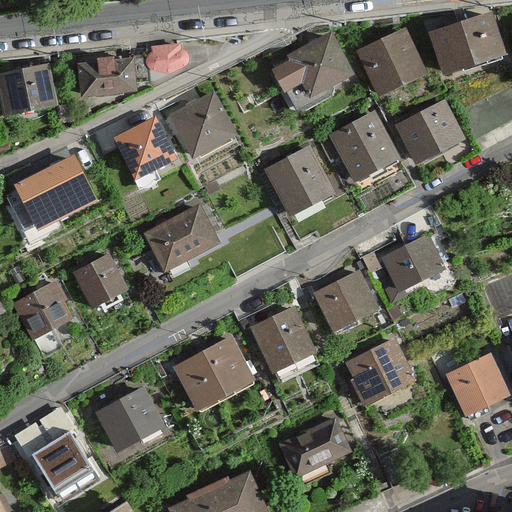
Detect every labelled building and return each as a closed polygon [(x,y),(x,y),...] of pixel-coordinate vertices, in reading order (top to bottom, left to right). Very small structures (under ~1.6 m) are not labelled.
[(490,11),(430,28),(443,75),(503,58),(490,11)] [(425,71),(400,29),(356,55),(381,97),(425,71)] [(270,63),(294,108),(352,76),(329,32),(270,63)] [(189,46),(149,48),(147,85),(190,62),(189,46)] [(77,54),(79,92),(133,89),(131,52),(77,54)] [(54,108),(48,66),(0,72),(0,99),(2,115),(54,108)] [(194,160),(236,139),(213,92),(171,113),(194,160)] [(443,103),(400,125),(420,164),(464,142),(443,103)] [(152,164),(173,154),(166,138),(153,113),(110,133),(139,193),(161,182),(152,164)] [(357,185),(398,164),(374,117),(333,137),(357,185)] [(309,150),(266,171),(290,221),(334,199),(309,150)] [(105,200),(81,152),(3,191),(28,239),(105,200)] [(219,243),(198,204),(145,233),(167,272),(219,243)] [(401,295),(448,273),(431,239),(385,262),(401,295)] [(130,293),(108,253),(73,273),(96,313),(130,293)] [(314,294),(331,328),(377,305),(360,271),(314,294)] [(511,278),(485,290),(499,322),(511,316),(511,278)] [(74,320),(55,284),(12,307),(31,343),(74,320)] [(291,307),(251,329),(275,373),(315,351),(291,307)] [(345,364),(364,400),(413,375),(394,338),(345,364)] [(253,380),(229,339),(176,370),(201,411),(253,380)] [(492,356),(447,377),(466,417),(511,396),(492,356)] [(165,430),(142,389),(98,413),(121,454),(165,430)] [(65,411),(15,442),(55,506),(105,474),(65,411)] [(334,415),(276,441),(294,480),(352,454),(334,415)] [(266,511),(244,466),(166,503),(170,511),(266,511)] [(126,511),(120,502),(104,511),(126,511)]
